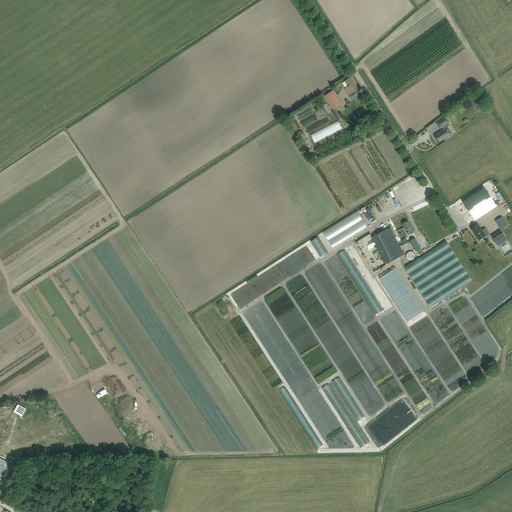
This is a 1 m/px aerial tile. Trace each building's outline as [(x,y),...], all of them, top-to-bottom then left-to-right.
[(352,77),(347,80),(345,82),(348,87),(345,89),(349,95),(359,89),(352,77)] [(331,92),(325,96),(334,110),(341,105),(336,96),(334,97),(331,92)] [(442,127),(444,129),(434,136),(439,142),(443,139),(444,140),(452,134),(447,127),(447,128),(445,125),(449,123),(447,120),(446,117),(437,123),(440,128),(442,127)] [(484,188),(463,202),(474,220),(493,208),(496,206),(484,188)] [(399,206),(403,204),(396,191),(392,193),(399,206)] [(361,234),(371,228),(362,211),(327,230),(332,238),(330,239),(336,250),(363,236),(361,234)] [(408,236),(410,235),(414,233),(408,221),(402,224),(406,231),(408,230),(409,232),(407,233),(408,236)] [(478,225),(471,229),(479,241),(489,234),(485,228),(481,230),(478,225)] [(383,265),(398,258),(404,255),(390,228),(372,237),(383,258),(380,260),(383,265)] [(492,236),(496,242),(505,236),(501,229),(492,236)] [(421,249),(416,238),(410,241),(416,252),(421,249)] [(313,242),(326,257),(331,253),(321,240),(319,241),(317,239),(313,242)] [(386,313),(350,248),(340,253),(374,316),(380,313),(381,316),(386,313)] [(411,327),(430,316),(402,269),(398,271),(398,272),(385,279),(397,298),(395,299),(411,327)] [(336,383),(341,390),(348,386),(344,378),(336,383)] [(327,388),(364,450),(371,446),(334,384),(327,388)] [(344,388),(341,391),(346,397),(352,392),(349,388),(346,390),(344,388)] [(368,419),(356,397),(349,401),(361,423),(368,419)] [(18,404),(15,410),(23,414),(26,409),(18,404)]
